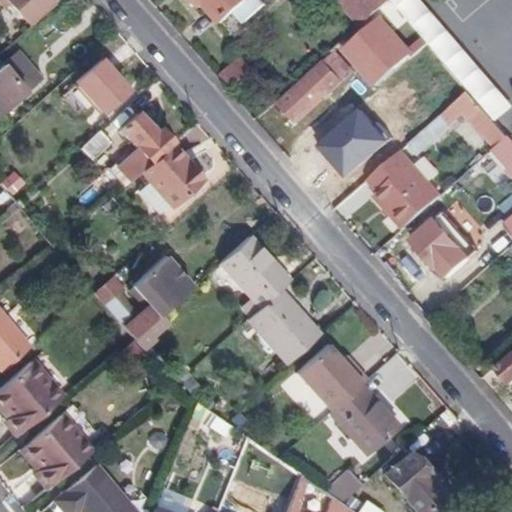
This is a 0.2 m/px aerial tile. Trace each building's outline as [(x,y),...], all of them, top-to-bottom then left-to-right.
[(4,0),(30,29),(58,5),(54,0),(4,0)] [(274,13),(262,0),(193,0),(201,9),(207,3),(241,41),(274,13)] [(377,13),(392,0),(343,0),(342,1),(363,25),(377,13)] [(395,0),(494,112),(511,98),(424,0),(395,0)] [(378,71),(386,80),(408,60),(375,22),(344,49),(370,78),(378,71)] [(19,51),(3,64),(5,66),(0,70),(0,115),(27,92),(30,94),(45,81),(19,51)] [(357,71),(340,51),(283,101),(300,121),(357,71)] [(255,71),(246,59),(223,78),(233,90),(255,71)] [(128,90),(101,60),(79,82),(103,111),(128,90)] [(502,145),(511,136),(511,134),(472,89),(450,109),(413,142),(420,152),(466,112),(498,148),(502,145)] [(342,166),(350,176),(395,137),(381,122),(377,125),(363,110),(320,148),(339,169),(342,166)] [(110,170),(124,187),(141,172),(174,143),(162,128),(156,134),(137,113),(122,128),(140,149),(120,168),(117,165),(110,170)] [(84,167),(113,140),(103,128),(73,154),(84,167)] [(511,136),(502,145),(511,157),(511,136)] [(205,179),(174,143),(141,172),(173,207),(205,179)] [(404,230),(441,198),(401,152),(369,181),(380,194),(376,198),(404,230)] [(511,194),(498,207),(506,216),(511,210),(511,194)] [(409,236),(445,277),(476,251),(440,209),(409,236)] [(222,262),(262,308),(282,291),(292,282),(251,236),(222,262)] [(125,328),(135,339),(148,328),(164,313),(193,287),(166,257),(133,286),(150,306),(139,315),(125,328)] [(113,278),(95,293),(106,305),(120,293),(124,290),(113,278)] [(262,308),(251,318),(290,362),(321,334),(282,291),(262,308)] [(106,305),(125,328),(139,315),(120,293),(106,305)] [(0,363),(4,369),(31,347),(0,311),(0,363)] [(164,313),(148,328),(155,335),(172,320),(164,313)] [(369,379),(358,366),(348,355),(343,359),(330,344),(298,372),(333,411),(362,385),(369,379)] [(511,360),(503,368),(511,378),(511,360)] [(0,409),(9,420),(22,436),(64,400),(33,364),(0,391),(0,409)] [(333,411),(330,414),(368,455),(400,427),(362,385),(333,411)] [(40,473),(53,488),(95,453),(64,416),(26,449),(22,452),(40,473)] [(212,416),(208,430),(227,436),(232,423),(212,416)] [(417,455),(411,450),(386,473),(420,511),(423,511),(453,487),(439,471),(433,477),(425,467),(430,462),(422,453),(417,455)] [(137,511),(98,464),(56,501),(65,511),(77,511),(82,508),(85,511),(137,511)] [(303,475),(288,511),(356,511),(344,503),(303,475)]
